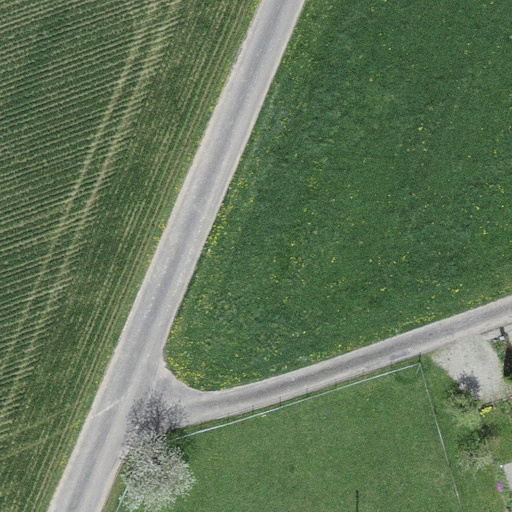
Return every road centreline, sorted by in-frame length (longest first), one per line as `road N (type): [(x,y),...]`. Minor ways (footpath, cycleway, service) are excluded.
road 1 (unclassified): [(124,387),(281,0)]
road 2 (residential): [(511,308),(223,404),(176,403),(124,387)]
road 3 (unclassified): [(72,511),(124,387)]
